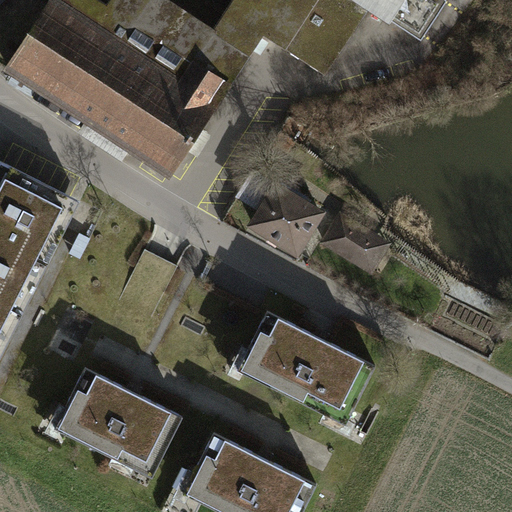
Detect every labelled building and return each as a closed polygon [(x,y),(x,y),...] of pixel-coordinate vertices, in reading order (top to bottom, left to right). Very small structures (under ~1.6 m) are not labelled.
[(55,0),(51,0),(8,66),(171,174),(219,100),(263,32),(303,59),(325,73),(369,5),(422,39),(448,0),(447,0),(234,0),(233,0),(219,0),(214,8),(225,15),(215,30),(168,0),(58,0),(58,1),(55,0)] [(80,200),(0,160),(0,291),(27,305),(60,238),(80,200)] [(321,212),(253,170),(238,194),(262,209),(253,224),(296,251),(321,212)] [(361,239),(336,223),(324,241),(371,270),(388,243),(367,230),(361,239)] [(27,305),(0,291),(0,357),(8,341),(27,305)] [(321,337),(267,311),(249,348),(253,350),(243,372),(324,412),(326,408),(348,419),(376,365),(321,337)] [(136,392),(85,367),(66,406),(71,408),(59,430),(152,477),(183,416),(136,392)] [(266,458),(214,432),(195,470),(199,472),(188,494),(223,511),(302,511),(317,484),(266,458)]
